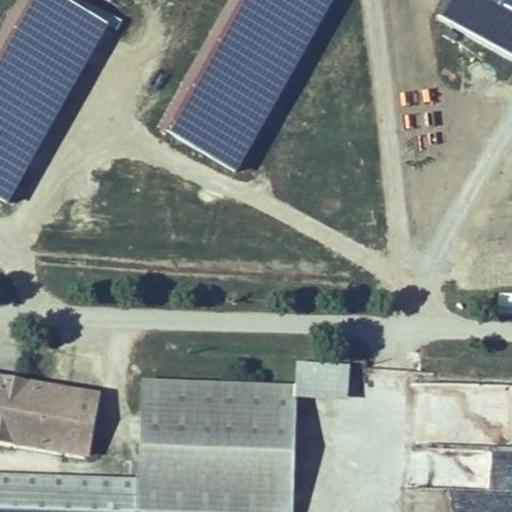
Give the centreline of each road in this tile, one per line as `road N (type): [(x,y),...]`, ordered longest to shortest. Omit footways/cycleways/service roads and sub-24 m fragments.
road 1 (unclassified): [(511,331),(0,314)]
road 2 (unknown): [(370,511),(392,327)]
